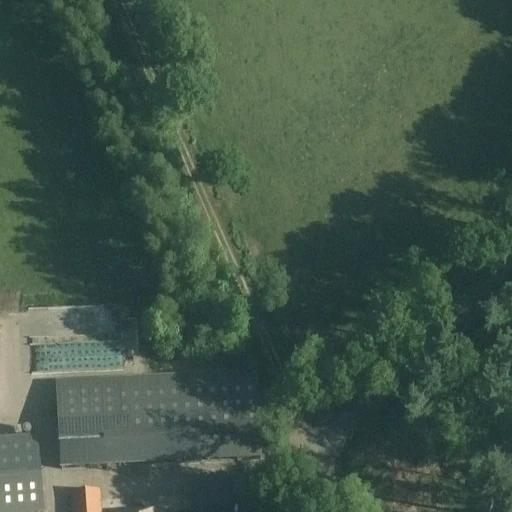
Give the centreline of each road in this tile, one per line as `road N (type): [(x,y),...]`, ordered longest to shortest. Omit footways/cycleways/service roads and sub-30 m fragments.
road 1 (track): [(316,451),(113,0)]
road 2 (tertiary): [(339,511),(316,451),(511,257)]
road 3 (track): [(321,465),(53,484)]
road 4 (track): [(53,511),(47,390)]
